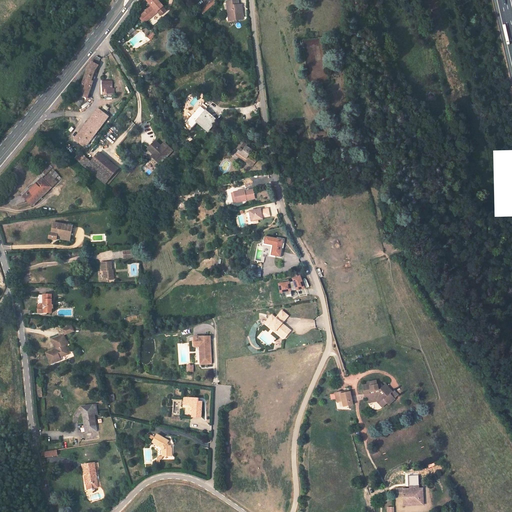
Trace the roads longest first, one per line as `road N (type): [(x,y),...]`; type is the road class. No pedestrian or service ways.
road 1 (unclassified): [(251,0),(268,158),(330,344),(295,437),(294,511)]
road 2 (residential): [(0,254),(19,316),(31,438),(50,511)]
road 3 (primary): [(0,158),(124,0)]
